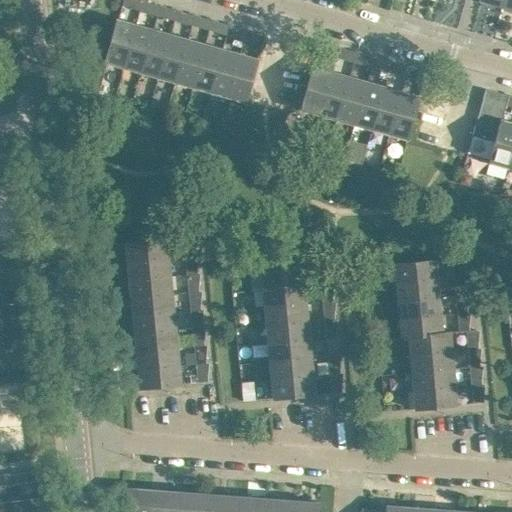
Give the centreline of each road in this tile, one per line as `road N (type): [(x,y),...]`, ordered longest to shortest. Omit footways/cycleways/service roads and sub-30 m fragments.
road 1 (residential): [(78,437),(42,122)]
road 2 (residential): [(350,462),(78,437)]
road 3 (residential): [(511,69),(268,0)]
road 4 (residential): [(511,474),(350,462)]
road 5 (residential): [(42,122),(33,0)]
